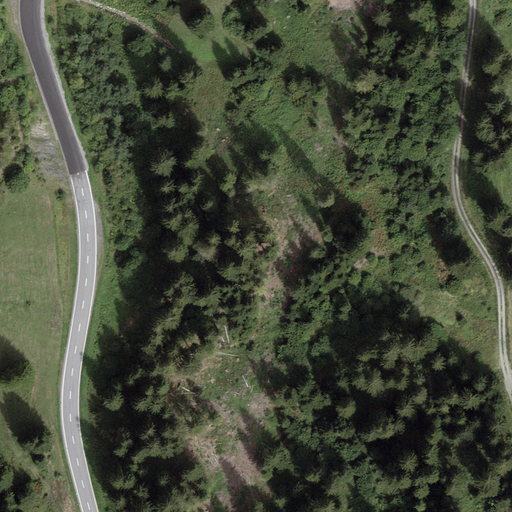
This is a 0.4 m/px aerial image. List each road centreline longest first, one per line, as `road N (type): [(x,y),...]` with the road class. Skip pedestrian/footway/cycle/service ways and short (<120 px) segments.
road 1 (secondary): [(30,0),(35,45),(87,225),(69,415),(90,511)]
road 2 (track): [(511,417),(500,394),(497,274),(460,208),(472,0)]
